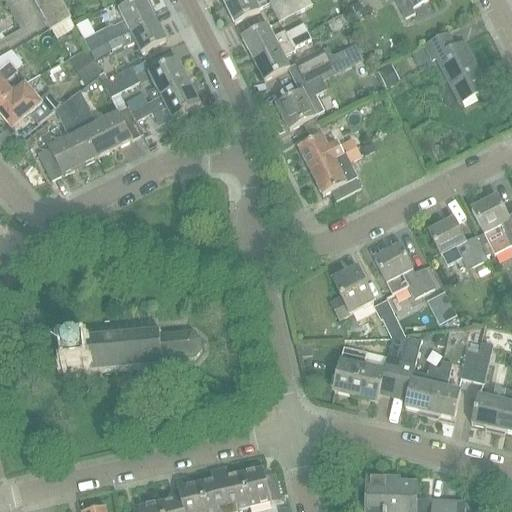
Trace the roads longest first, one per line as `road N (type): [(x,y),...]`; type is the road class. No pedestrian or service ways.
road 1 (residential): [(3,497),(290,428)]
road 2 (residential): [(255,259),(332,241),(511,151)]
road 3 (residential): [(511,470),(310,425),(290,428)]
road 4 (residential): [(36,218),(168,165),(248,159)]
road 5 (residential): [(248,159),(233,102),(181,0)]
road 6 (residential): [(290,428),(255,259)]
